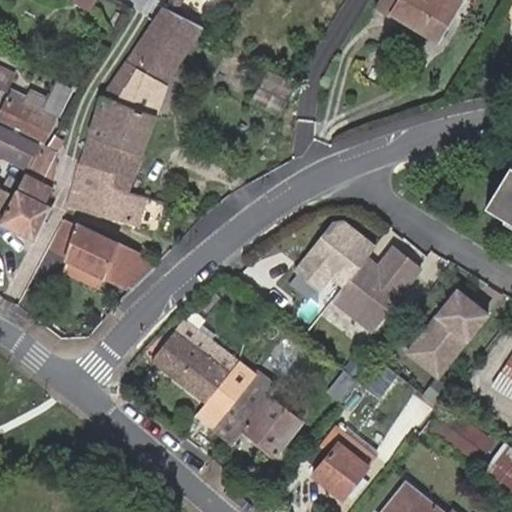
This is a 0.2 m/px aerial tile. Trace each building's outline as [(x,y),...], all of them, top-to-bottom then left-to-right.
[(91,0),(67,0),(68,0),(85,11),(91,0)] [(387,12),(389,9),(394,0),(377,0),(375,5),(387,12)] [(394,0),(389,9),(411,22),(417,14),(440,29),(457,0),(394,0)] [(95,96),(79,160),(94,164),(91,176),(126,186),(131,173),(162,84),(159,82),(200,25),(159,6),(95,96)] [(417,14),(411,22),(436,36),(440,29),(417,14)] [(289,81),(295,70),(270,57),(265,69),(289,81)] [(16,69),(0,62),(0,86),(8,90),(16,69)] [(272,115),(289,81),(265,69),(248,102),(272,115)] [(7,95),(0,109),(0,120),(40,142),(52,118),(42,113),(45,107),(55,112),(66,88),(52,80),(43,97),(26,89),(23,95),(20,101),(7,95)] [(10,89),(7,95),(20,101),(23,95),(10,89)] [(42,113),(52,118),(55,112),(45,107),(42,113)] [(0,221),(24,173),(40,142),(0,120),(0,221)] [(43,144),(54,153),(59,140),(50,134),(43,144)] [(48,186),(54,153),(43,144),(40,142),(24,173),(48,186)] [(138,224),(147,192),(126,186),(91,176),(94,164),(79,160),(68,204),(138,224)] [(511,168),(510,167),(487,206),(511,221),(511,168)] [(24,173),(0,221),(0,222),(31,238),(47,205),(43,201),(50,187),(48,186),(24,173)] [(367,258),(376,247),(327,208),(284,261),(319,289),(330,275),(344,286),(367,258)] [(61,259),(76,228),(59,220),(44,251),(61,259)] [(124,289),(146,265),(132,255),(133,254),(76,228),(61,259),(99,277),(124,289)] [(371,331),(421,269),(394,248),(378,267),(367,258),(344,286),(333,300),(371,331)] [(94,289),(99,277),(61,259),(55,271),(94,289)] [(468,300),(456,290),(413,344),(444,369),(487,315),(474,304),(471,309),(465,304),(468,300)] [(263,333),(270,340),(283,322),(276,317),(263,333)] [(235,359),(207,338),(194,328),(182,319),(152,360),(205,400),(234,360),(235,359)] [(194,328),(207,338),(211,333),(198,323),(194,328)] [(444,369),(413,344),(406,353),(436,378),(444,369)] [(242,359),(252,366),(258,356),(249,349),(242,359)] [(511,398),(511,357),(494,387),(511,398)] [(245,369),(234,360),(205,400),(217,408),(245,369)] [(267,394),(275,384),(262,374),(238,403),(233,399),(216,420),(215,418),(203,433),(222,448),(239,427),(273,454),(300,420),(285,409),(267,394)] [(285,409),(300,420),(310,409),(295,397),(285,409)] [(449,407),(444,412),(454,421),(450,425),(483,450),(491,440),(449,407)] [(454,421),(444,412),(431,430),(478,465),(487,453),(483,450),(450,425),(454,421)] [(344,436),(333,428),(320,446),(328,452),(310,474),(341,498),(365,469),(336,445),(344,436)] [(365,469),(373,459),(344,436),(336,445),(365,469)] [(487,475),(508,448),(504,445),(484,472),(487,475)] [(511,451),(508,448),(487,475),(511,493),(511,451)] [(451,511),(449,510),(447,511),(444,511),(406,480),(380,511),(451,511)]
